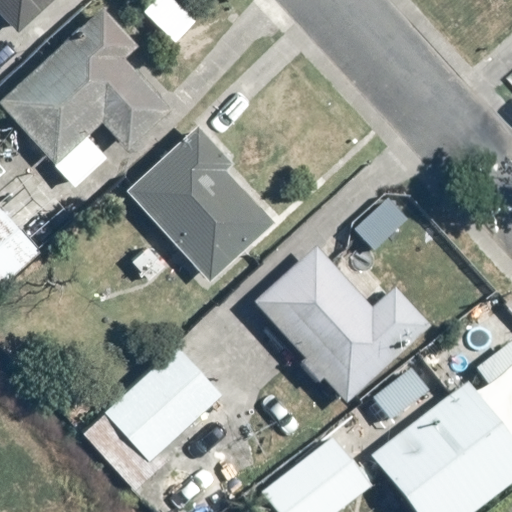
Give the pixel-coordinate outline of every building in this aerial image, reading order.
[(48,0),(0,0),(0,13),(16,30),(48,0)] [(129,38),(98,4),(0,94),(0,103),(52,160),(98,117),(124,144),(168,104),(117,49),(129,38)] [(191,122),(121,184),(206,280),(276,218),(191,122)] [(0,193),(0,279),(63,222),(20,175),(0,193)] [(368,310),(313,248),(252,303),(341,402),(425,327),(391,290),(368,310)] [(218,393),(173,343),(77,427),(131,487),(164,458),(155,448),(218,393)] [(469,511),(511,479),(511,443),(465,382),(368,456),(410,511),(469,511)] [(332,511),(367,486),(329,437),(258,491),(274,511),(332,511)]
